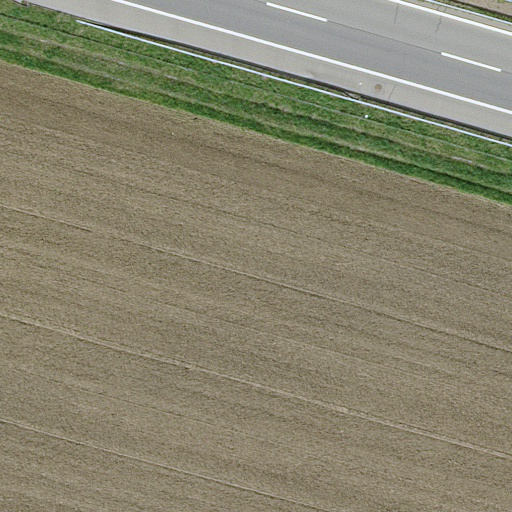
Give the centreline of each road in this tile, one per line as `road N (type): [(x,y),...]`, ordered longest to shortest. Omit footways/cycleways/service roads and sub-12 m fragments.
road 1 (track): [(511,203),(0,53)]
road 2 (motorway): [(257,0),(511,72)]
